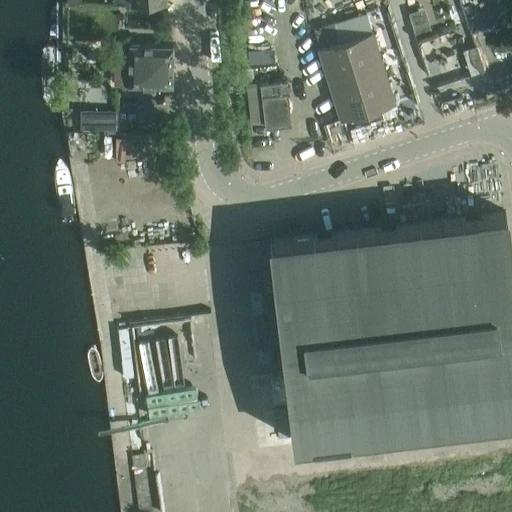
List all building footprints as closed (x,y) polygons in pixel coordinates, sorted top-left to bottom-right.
[(334,21),(315,27),(320,44),(317,45),(334,98),(340,116),(340,117),(394,100),(393,98),(372,28),(340,38),(334,21)] [(172,84),(172,43),(128,42),(128,83),(172,84)] [(290,121),(286,79),(286,78),(259,81),(259,82),(260,82),(264,118),(264,124),(264,126),(291,123),(291,121),(290,121)] [(246,83),(250,119),(264,118),(260,82),(259,82),(246,83)] [(116,129),(117,109),(80,108),(79,127),(116,129)] [(293,438),(310,436),(351,432),(511,412),(511,265),(505,209),(269,238),(293,438)]
